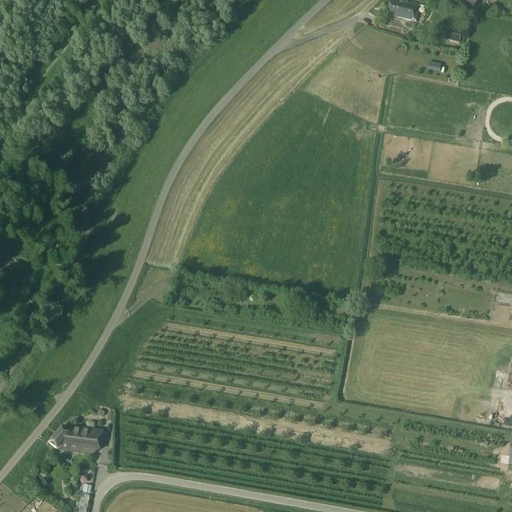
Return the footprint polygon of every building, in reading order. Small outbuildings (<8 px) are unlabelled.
[(419,6),(394,0),(390,0),(387,15),(415,22),(419,6)] [(444,29),(442,39),(459,43),(461,34),(444,29)] [(216,303),(215,311),(222,312),(223,304),(216,303)] [(97,431),(73,427),(69,432),(62,427),(49,443),(57,449),(93,455),(97,431)] [(80,493),(78,506),(81,506),(80,511),(89,511),(91,494),(80,493)]
